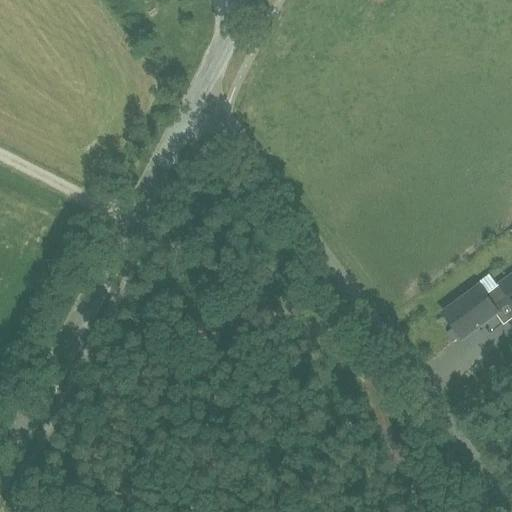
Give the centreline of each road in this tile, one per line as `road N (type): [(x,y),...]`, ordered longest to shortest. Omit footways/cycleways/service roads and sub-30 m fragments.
road 1 (unclassified): [(509,511),(246,154),(188,116)]
road 2 (tertiary): [(0,475),(188,116)]
road 3 (tertiary): [(188,116),(250,1)]
